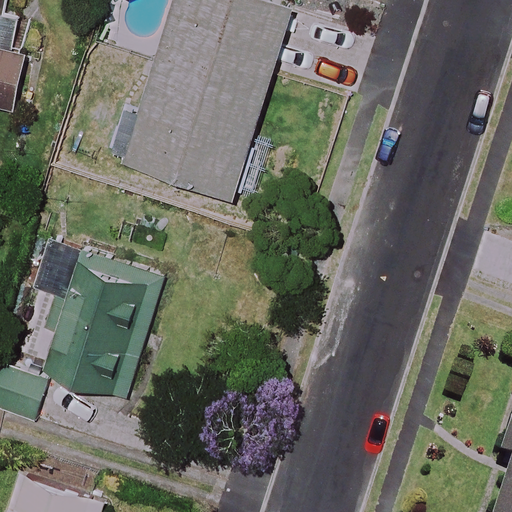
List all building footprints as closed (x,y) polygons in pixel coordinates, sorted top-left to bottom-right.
[(30,52),(38,16),(6,8),(7,0),(0,0),(0,103),(17,107),(30,52)] [(297,0),(173,0),(123,159),(236,194),(297,0)] [(31,286),(55,293),(45,328),(61,333),(51,369),(132,393),(166,276),(44,241),(31,286)] [(48,374),(0,360),(0,405),(36,416),(48,374)] [(511,511),(511,407),(479,511),(511,511)] [(104,511),(109,500),(24,471),(9,511),(104,511)]
